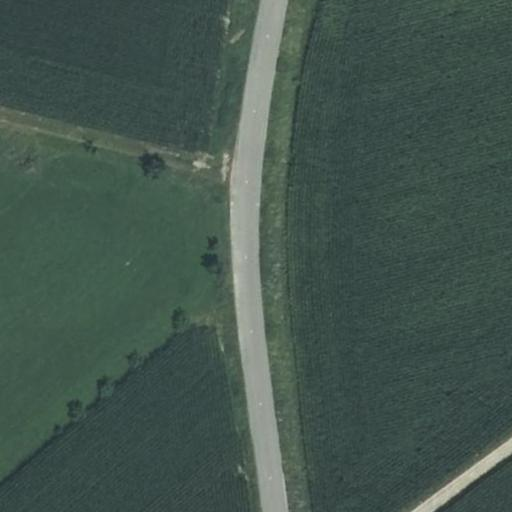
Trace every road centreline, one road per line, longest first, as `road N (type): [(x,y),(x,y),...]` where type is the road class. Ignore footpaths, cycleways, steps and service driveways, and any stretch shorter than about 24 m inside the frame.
road 1 (tertiary): [(274,511),(244,205),(273,0)]
road 2 (track): [(0,115),(246,173)]
